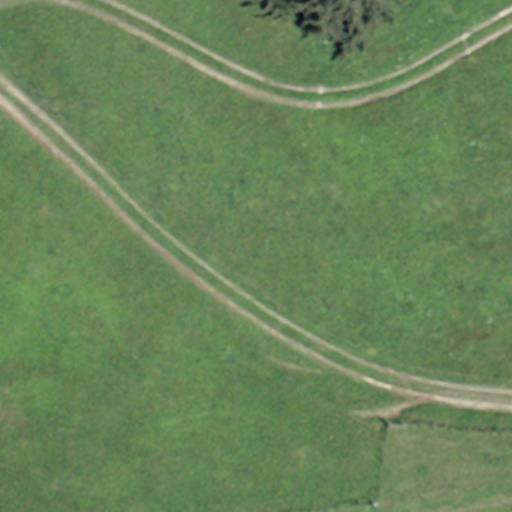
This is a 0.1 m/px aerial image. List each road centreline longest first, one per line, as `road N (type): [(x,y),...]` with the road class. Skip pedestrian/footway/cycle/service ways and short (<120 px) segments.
road 1 (track): [(511,410),(400,388),(293,347),(163,254),(0,93)]
road 2 (track): [(79,0),(293,101),(392,87),(511,19)]
